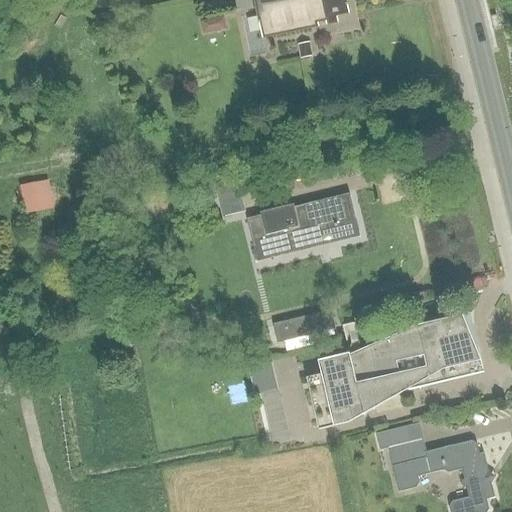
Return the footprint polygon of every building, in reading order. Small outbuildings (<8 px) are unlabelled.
[(254,0),(263,39),(319,28),(317,22),(326,20),(327,26),(337,24),(336,18),(348,15),(345,0),(254,0)] [(298,44),(300,58),(312,56),(309,41),(298,44)] [(47,179),(30,183),(36,211),(53,208),(47,179)] [(257,263),(360,238),(349,195),(348,195),(348,197),(294,210),(293,206),(260,214),(261,218),(248,221),(247,220),(246,220),(257,263)] [(274,327),(277,341),(310,333),(334,327),(330,310),(273,324),(274,327)] [(362,353),(355,323),(343,326),(349,351),(319,358),(323,375),(306,379),(317,425),(362,414),(363,417),(364,416),(404,392),(417,388),(418,391),(419,390),(415,372),(426,369),(427,374),(473,363),(473,365),(474,365),(462,312),(461,313),(462,317),(416,327),(362,353)] [(277,389),(270,358),(247,363),(254,394),(277,389)] [(282,416),(276,390),(270,391),(254,394),(245,396),(250,423),(282,416)] [(419,482),(418,476),(443,470),(447,473),(461,469),(468,497),(451,501),(448,506),(449,511),(486,511),(488,509),(486,499),(494,497),(483,453),(479,454),(476,444),(471,441),(425,452),(418,423),(375,434),(380,451),(387,449),(397,491),(416,487),(419,482)]
